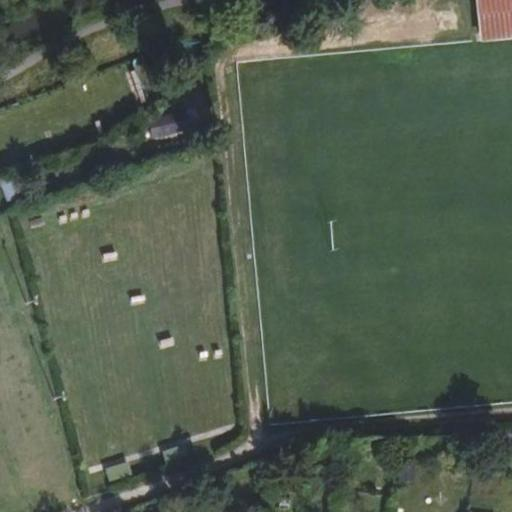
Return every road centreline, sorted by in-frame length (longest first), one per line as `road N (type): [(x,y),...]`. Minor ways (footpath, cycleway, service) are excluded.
road 1 (track): [(452,0),(447,26),(432,31),(245,48),(223,59),(255,418),(249,443)]
road 2 (track): [(82,511),(286,432),(511,410)]
